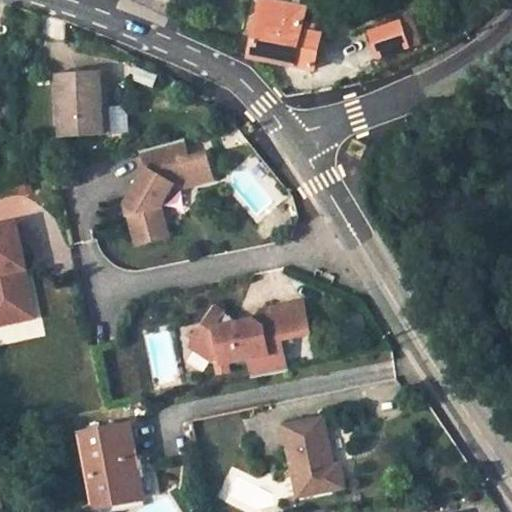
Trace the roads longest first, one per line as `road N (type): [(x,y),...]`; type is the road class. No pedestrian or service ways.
road 1 (unclassified): [(302,138),(413,334),(511,477)]
road 2 (unknown): [(429,357),(183,407),(162,445)]
road 3 (unclassified): [(53,0),(197,58),(254,91),(302,138)]
road 4 (unclassified): [(302,138),(460,65),(511,27)]
road 5 (unknown): [(450,388),(280,412),(264,440)]
